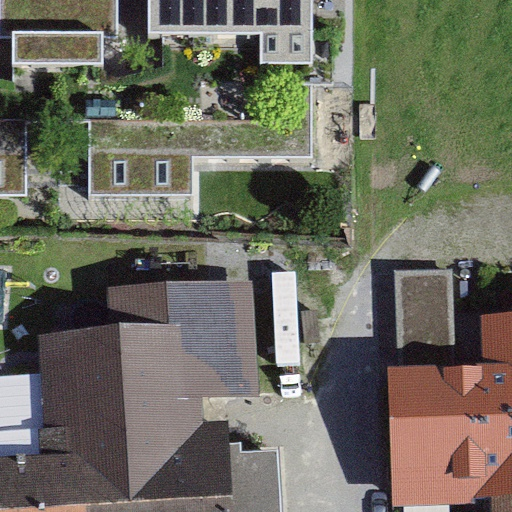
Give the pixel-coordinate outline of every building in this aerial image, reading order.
[(116,0),(0,0),(0,42),(15,42),(14,71),(104,71),(104,40),(117,40),(116,0)] [(313,0),(150,0),(151,42),(268,41),(268,69),(314,68),(313,0)] [(29,126),(0,126),(0,198),(30,198),(29,126)] [(313,127),(93,127),(93,200),(194,199),(194,161),(313,161),(313,127)] [(398,278),(400,387),(455,386),(453,277),(398,278)] [(249,511),(239,302),(45,311),(53,472),(0,474),(0,511),(249,511)] [(400,387),(394,387),(396,511),(494,511),(511,511),(511,327),(487,328),(488,385),(455,386),(400,387)]
